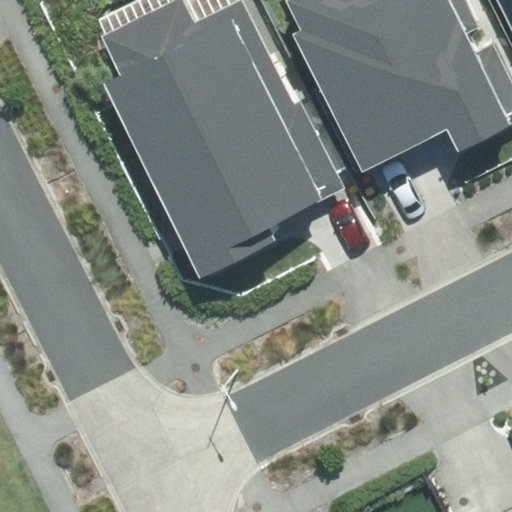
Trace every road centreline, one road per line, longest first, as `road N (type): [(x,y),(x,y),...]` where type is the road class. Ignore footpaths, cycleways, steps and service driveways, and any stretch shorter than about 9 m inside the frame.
road 1 (residential): [(160,483),(511,299)]
road 2 (residential): [(160,483),(0,166)]
